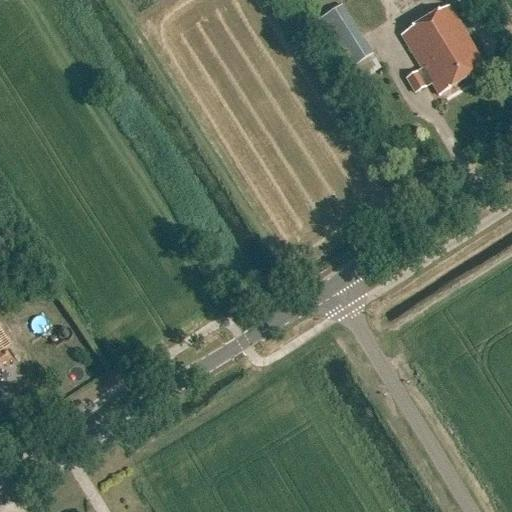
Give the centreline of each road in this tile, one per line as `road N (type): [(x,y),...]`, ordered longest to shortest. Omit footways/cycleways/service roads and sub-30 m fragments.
road 1 (tertiary): [(0,497),(330,288)]
road 2 (unclassified): [(470,511),(330,288)]
road 3 (tertiary): [(330,288),(511,172)]
